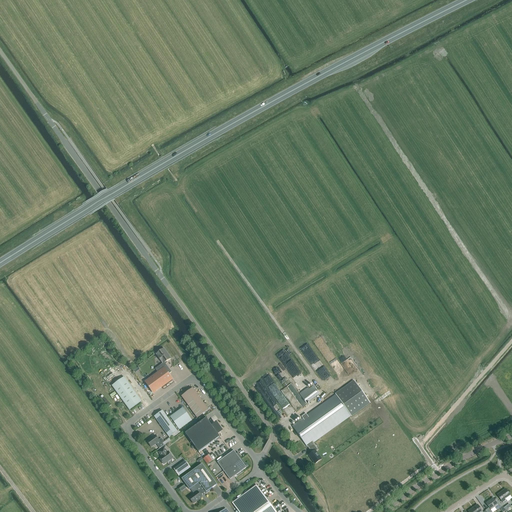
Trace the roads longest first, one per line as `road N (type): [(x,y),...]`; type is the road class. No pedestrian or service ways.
road 1 (trunk): [(0,264),(237,121),(467,0)]
road 2 (unclassified): [(259,464),(274,434),(0,51)]
road 3 (unclassified): [(259,464),(202,385),(184,382),(129,430),(187,511)]
road 4 (tertiary): [(383,511),(455,462),(511,435)]
